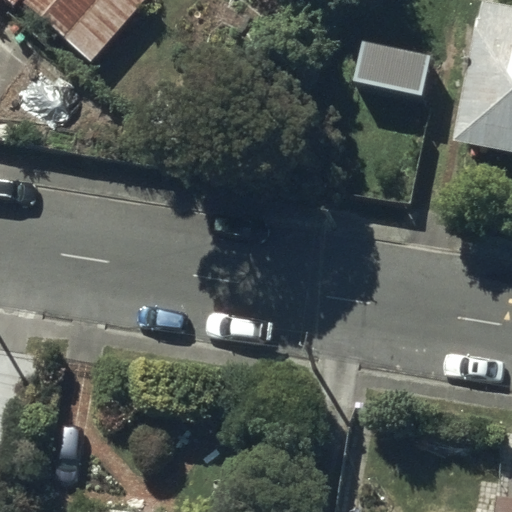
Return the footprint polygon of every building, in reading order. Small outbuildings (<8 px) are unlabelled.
[(0,0),(0,4),(21,22),(25,17),(99,80),(157,11),(143,0),(0,0)] [(511,5),(483,0),(455,135),(511,146),(511,5)] [(363,37),(356,72),(423,86),(430,51),(363,37)] [(100,95),(75,76),(37,127),(63,145),(100,95)] [(511,511),(511,495),(498,493),(494,511),(511,511)] [(155,511),(83,501),(80,511),(155,511)]
